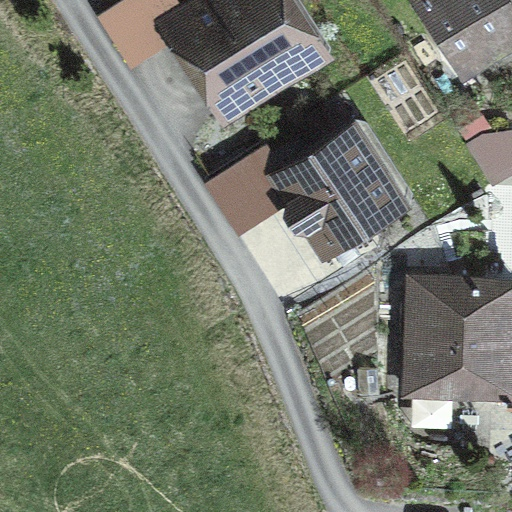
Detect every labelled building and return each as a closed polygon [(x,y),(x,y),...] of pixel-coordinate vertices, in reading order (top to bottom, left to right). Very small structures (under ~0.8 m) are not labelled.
[(128,60),(186,23),(199,44),(193,48),(190,62),(198,74),(213,77),(218,73),(235,99),(310,49),(278,0),(181,0),(178,2),(176,0),(119,0),(98,14),(128,60)] [(423,0),(462,62),(511,30),(511,26),(495,0),(423,0)] [(351,130),(283,174),(297,195),(291,199),(289,210),(296,222),(308,224),(313,221),(327,242),(394,198),(351,130)] [(511,136),(508,130),(468,153),(493,195),(511,183),(511,136)] [(272,196),(245,153),(204,179),(231,222),(272,196)] [(511,403),(511,279),(413,276),(409,388),(476,390),(476,395),(506,397),(506,403),(511,403)]
